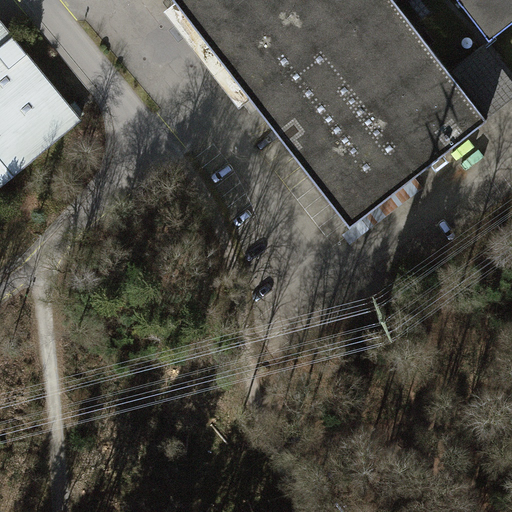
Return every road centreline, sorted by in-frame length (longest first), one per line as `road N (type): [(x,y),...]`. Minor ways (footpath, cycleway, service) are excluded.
road 1 (track): [(138,140),(188,168),(217,215),(239,302),(246,383),(266,447),(337,511)]
road 2 (track): [(65,511),(64,445),(38,270)]
